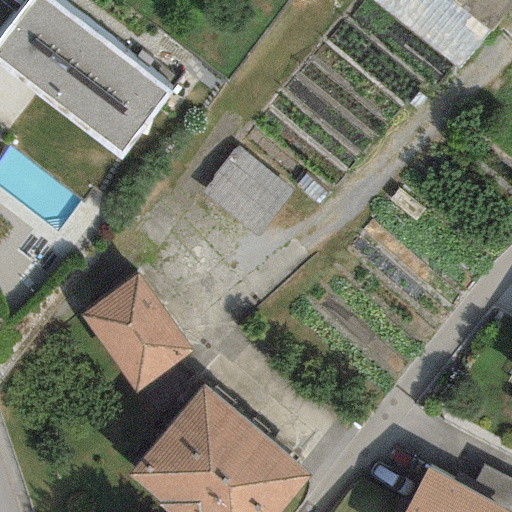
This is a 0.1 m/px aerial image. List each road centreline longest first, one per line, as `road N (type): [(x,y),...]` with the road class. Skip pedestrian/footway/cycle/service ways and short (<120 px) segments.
road 1 (residential): [(511,261),(406,406),(315,511)]
road 2 (unknown): [(406,406),(511,467)]
